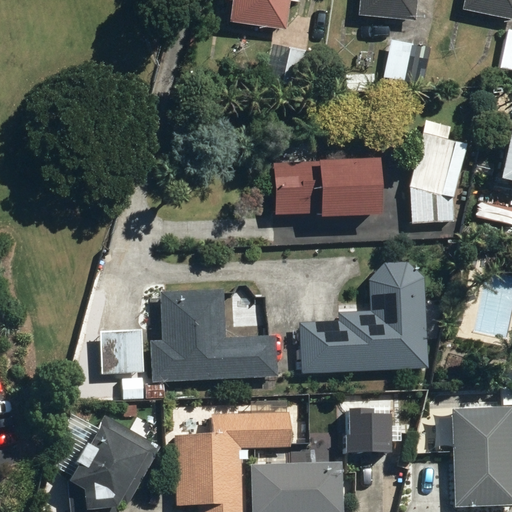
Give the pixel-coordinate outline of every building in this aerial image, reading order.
[(225,0),(222,26),(279,33),(283,0),(225,0)] [(353,0),(352,19),(410,24),(412,0),(353,0)] [(511,0),(459,0),(457,13),(511,23),(511,0)] [(511,34),(503,33),(493,79),(511,82),(511,34)] [(425,50),(385,43),(379,80),(418,87),(425,50)] [(306,52),(266,46),(261,86),(300,92),(306,52)] [(370,76),(341,77),(341,94),(370,93),(370,76)] [(511,113),(504,112),(488,184),(511,189),(511,113)] [(445,193),(457,146),(441,142),(445,128),(418,121),(400,189),(405,228),(448,223),(445,193)] [(370,153),(263,151),(262,217),(307,218),(307,225),(369,226),(370,153)] [(420,372),(420,338),(443,338),(443,314),(420,314),(420,267),(365,268),(365,314),(330,315),(330,325),(291,325),(292,373),(420,372)] [(143,344),(145,386),(271,380),(269,339),(219,341),(217,292),(153,295),(155,344),(143,344)] [(94,335),(96,377),(138,375),(136,333),(94,335)] [(507,404),(445,406),(448,508),(510,506),(507,404)] [(383,408),(341,408),(341,447),(383,447),(383,408)] [(209,435),(168,436),(169,511),(238,511),(237,465),(237,452),(286,451),(285,413),(209,415),(209,435)] [(96,422),(65,414),(50,469),(67,474),(60,487),(62,511),(111,511),(110,506),(134,462),(146,469),(157,450),(99,418),(96,422)] [(334,511),(334,463),(237,465),(238,511),(334,511)]
